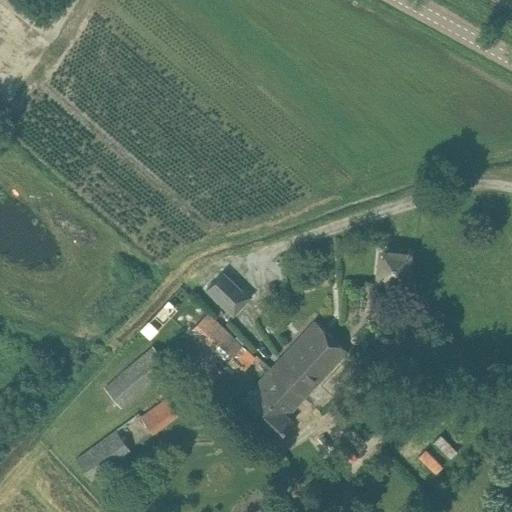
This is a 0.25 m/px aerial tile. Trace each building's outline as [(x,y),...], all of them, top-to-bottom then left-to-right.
[(412,251),(379,247),(375,282),(409,285),(412,251)] [(224,271),(206,290),(234,316),(254,296),(245,288),(243,289),(224,271)] [(254,358),(207,313),(193,328),(240,373),(254,358)] [(315,321),(271,368),(304,398),(347,352),(315,321)] [(104,388),(121,408),(169,367),(152,346),(104,388)] [(288,415),(304,398),(271,368),(237,405),(275,440),(293,421),(288,415)] [(141,417),(153,434),(178,415),(166,398),(141,417)] [(76,460),(91,481),(132,452),(116,430),(76,460)]
